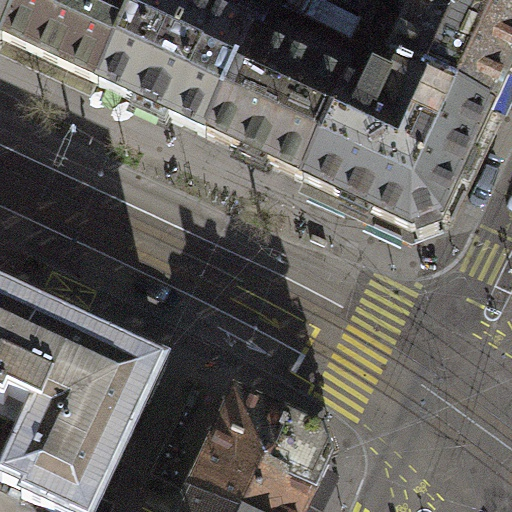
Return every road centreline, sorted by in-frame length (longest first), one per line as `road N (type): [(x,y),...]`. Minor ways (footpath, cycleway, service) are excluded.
road 1 (tertiary): [(454,412),(252,295),(0,176)]
road 2 (residential): [(454,412),(511,278)]
